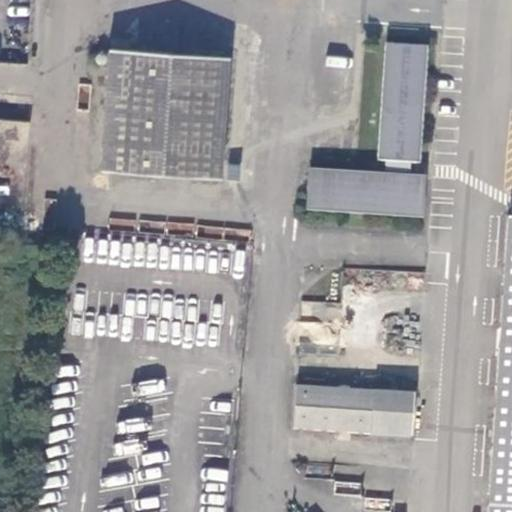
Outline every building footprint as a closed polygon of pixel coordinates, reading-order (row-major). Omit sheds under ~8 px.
[(413,161),(420,162),(428,46),(388,43),(380,159),(389,159),(388,175),(312,170),(309,209),(423,216),(426,177),(412,176),(413,161)] [(97,175),(218,183),(226,61),(105,53),(97,175)] [(511,511),(511,217),(509,218),(489,511),(511,511)] [(369,438),(372,395),(294,390),(291,433),(369,438)] [(412,398),(372,395),(369,438),(410,440),(412,398)]
